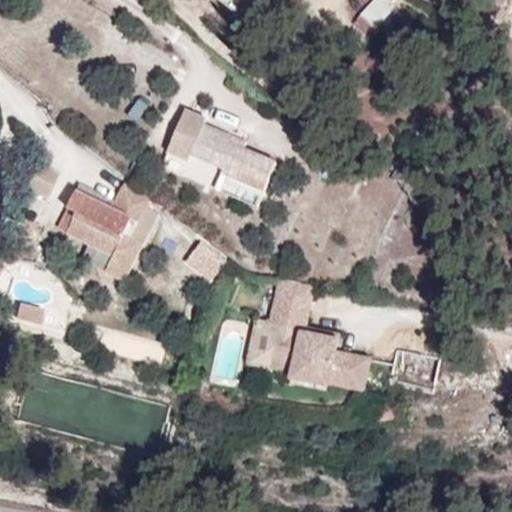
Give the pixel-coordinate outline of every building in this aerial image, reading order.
[(364,21),(375,4),(367,0),(354,0),(346,10),(364,21)] [(260,182),(284,192),(293,171),(248,153),(251,147),(220,135),(223,128),(202,120),(185,162),(206,170),(208,164),(242,178),(240,183),(257,190),(260,182)] [(71,208),(83,180),(60,170),(47,198),(71,208)] [(284,192),(260,182),(257,190),(281,199),(284,192)] [(170,208),(148,191),(135,211),(103,196),(82,235),(137,260),(139,262),(131,277),(150,287),(169,251),(148,240),(156,223),(164,227),(170,208)] [(181,268),(212,286),(229,257),(198,239),(181,268)] [(363,345),(340,340),(339,345),(324,342),(325,337),(334,295),(305,289),(296,331),(304,333),(295,376),(318,381),(317,387),(353,395),(353,392),(388,399),(394,370),(359,362),(363,345)] [(16,304),(14,321),(38,325),(41,308),(16,304)] [(304,333),(296,331),(282,328),(273,371),(295,376),(304,333)] [(419,360),(416,374),(412,394),(456,404),(463,369),(419,360)] [(412,394),(416,374),(394,370),(388,399),(410,404),(412,394)] [(393,426),(422,423),(420,403),(390,407),(393,426)]
